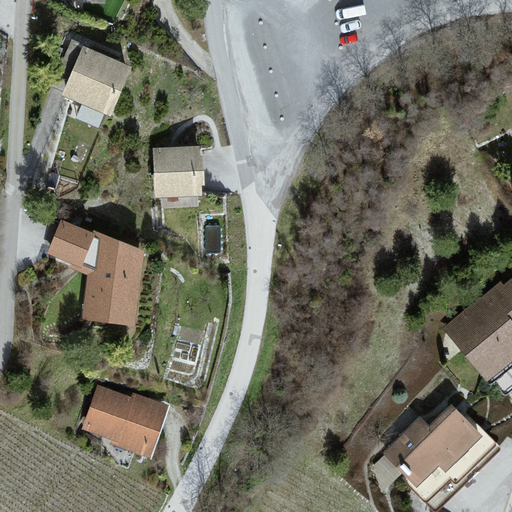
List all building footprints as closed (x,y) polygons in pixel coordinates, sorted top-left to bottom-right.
[(128,68),(85,50),(66,94),(109,112),(128,68)] [(198,149),(155,151),(158,195),(200,192),(198,149)] [(93,236),(62,223),(49,253),(73,263),(72,267),(90,275),(84,317),(133,323),(141,252),(95,233),(93,236)] [(511,271),(443,334),(493,389),(511,371),(511,271)] [(134,400),(99,388),(84,428),(116,439),(114,443),(149,455),(166,407),(135,396),(134,400)] [(463,395),(394,451),(430,496),(500,441),(463,395)]
